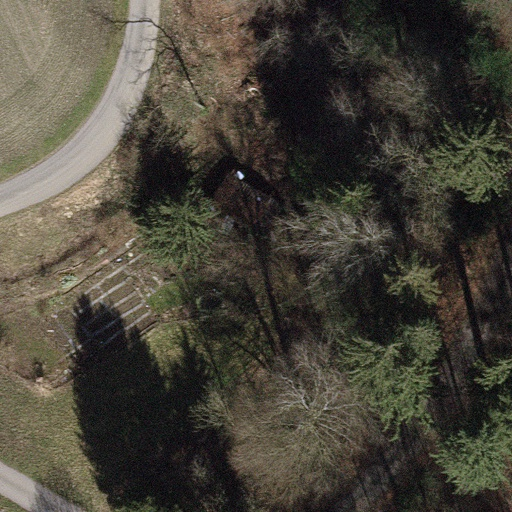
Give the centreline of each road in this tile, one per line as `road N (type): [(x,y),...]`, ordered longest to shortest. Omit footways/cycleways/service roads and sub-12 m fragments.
road 1 (track): [(338,511),(420,425),(489,306),(511,249)]
road 2 (track): [(0,201),(88,144),(121,0)]
